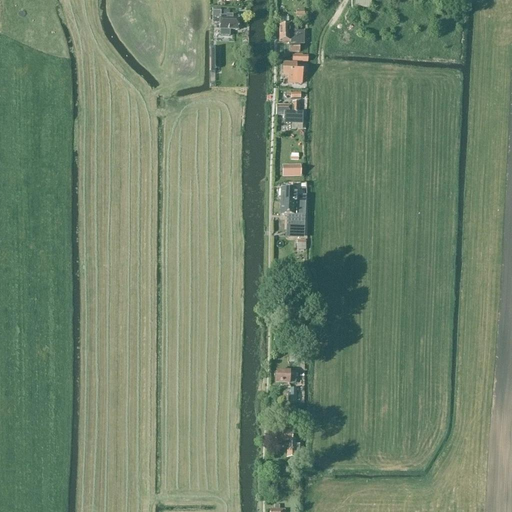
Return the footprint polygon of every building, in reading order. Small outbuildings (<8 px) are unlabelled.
[(371,0),(355,0),(355,7),(371,9),(371,0)] [(237,31),(237,18),(220,18),(220,12),(212,12),(212,25),(219,25),(219,31),(220,31),(220,37),(229,37),(229,31),(237,31)] [(297,26),(279,27),(279,42),(289,42),(289,45),(288,45),(288,53),(299,53),(299,46),(303,46),(303,33),(297,33),(297,26)] [(218,49),(210,49),(210,69),(218,69),(218,49)] [(296,66),(283,65),(282,78),(287,78),(287,84),(301,84),(301,72),(296,72),(296,66)] [(298,113),(299,103),(292,103),(292,107),(276,106),(276,116),(284,116),(284,125),(303,125),(303,113),(298,113)] [(301,178),(301,166),(282,167),(282,178),(301,178)] [(281,189),(280,203),(304,204),(305,197),(300,197),(300,198),(295,198),(296,190),(281,189)] [(304,204),(280,203),(280,216),(287,216),(287,221),(286,221),(286,228),(291,229),(290,233),(303,234),(304,210),(304,204)] [(305,251),(305,240),(296,240),(297,251),(305,251)] [(295,380),(296,373),(289,373),(275,372),(275,385),(289,385),(289,380),(295,380)] [(299,458),(299,445),(295,445),(295,440),(292,440),(292,431),(273,431),(273,442),(288,442),(288,450),(287,450),(287,458),(299,458)]
